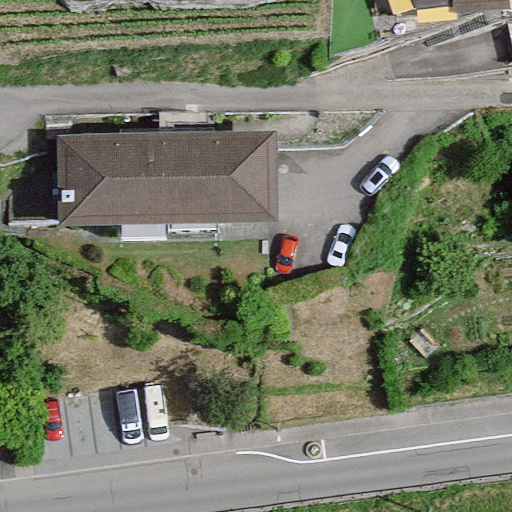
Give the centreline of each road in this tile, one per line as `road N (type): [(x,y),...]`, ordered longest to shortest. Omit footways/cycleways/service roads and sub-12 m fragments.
road 1 (unclassified): [(2,511),(511,443)]
road 2 (unknown): [(331,91),(316,222),(297,263),(226,308),(65,357),(0,396)]
